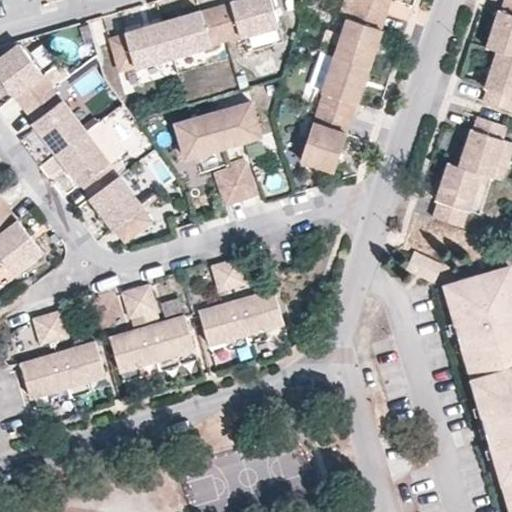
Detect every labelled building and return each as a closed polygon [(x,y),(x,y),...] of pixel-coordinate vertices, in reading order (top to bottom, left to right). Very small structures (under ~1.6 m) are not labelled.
[(216,7),(225,36),(240,32),(242,34),(280,23),(272,0),(232,0),(232,3),(216,7)] [(355,0),(355,2),(385,12),(388,0),(355,0)] [(511,0),(505,0),(502,9),(499,9),(487,47),(498,51),(486,87),(487,87),(483,101),(511,110),(511,0)] [(385,12),(355,2),(350,18),(347,17),(335,53),(369,64),(380,30),(379,29),(385,12)] [(163,20),(173,54),(212,42),(212,40),(225,36),(216,7),(202,11),(201,9),(163,20)] [(127,33),(113,37),(121,66),(135,62),(136,65),(173,54),(163,20),(127,31),(127,33)] [(25,107),(50,88),(39,74),(41,72),(20,43),(0,57),(0,75),(13,94),(15,93),(25,107)] [(325,91),(320,107),(350,117),(355,101),(356,102),(369,64),(335,53),(323,91),(325,91)] [(56,91),(69,84),(58,64),(44,71),(56,91)] [(50,88),(25,107),(34,118),(32,120),(56,153),(84,131),(61,99),(59,101),(50,88)] [(217,111),(226,143),(263,133),(253,100),(217,111)] [(314,120),(302,157),(334,169),(346,132),(345,131),(350,117),(320,107),(316,121),(314,120)] [(217,111),(178,122),(188,154),(226,143),(217,111)] [(471,129),(459,166),(492,177),(502,180),(509,160),(498,156),(504,140),(502,139),(507,125),(478,115),(473,129),(471,129)] [(80,183),(90,196),(115,177),(104,163),(106,161),(84,131),(56,153),(79,183),(80,183)] [(511,152),(511,142),(504,140),(498,156),(509,160),(511,152)] [(246,160),(232,164),(241,195),(256,191),(246,160)] [(459,166),(448,162),(436,199),(438,201),(432,216),(462,226),(467,209),(469,210),(475,193),(485,197),(492,177),(459,166)] [(232,164),(217,168),(226,200),(241,195),(232,164)] [(113,228),(121,239),(148,220),(138,208),(141,207),(117,176),(115,177),(90,196),(88,198),(112,228),(113,228)] [(475,193),(469,210),(480,213),(485,197),(475,193)] [(5,207),(0,210),(0,256),(11,271),(38,249),(15,218),(14,219),(5,207)] [(412,251),(408,265),(434,274),(437,263),(439,258),(413,249),(412,251)] [(225,261),(232,286),(246,282),(238,257),(225,261)] [(212,264),(219,290),(232,286),(225,261),(212,264)] [(505,281),(511,278),(511,272),(503,275),(505,281)] [(450,296),(485,421),(511,413),(511,278),(505,281),(503,275),(464,287),(466,292),(450,296)] [(137,287),(144,311),(156,308),(149,283),(137,287)] [(123,291),(130,315),(144,311),(137,287),(123,291)] [(448,291),(450,296),(466,292),(464,287),(448,291)] [(236,299),(245,331),(282,319),(273,288),(236,299)] [(179,297),(159,301),(162,314),(182,311),(179,297)] [(200,309),(209,342),(245,331),(236,299),(200,309)] [(60,310),(47,314),(54,338),(67,334),(60,310)] [(47,314),(34,317),(41,342),(54,338),(47,314)] [(147,325),(157,357),(194,346),(185,314),(147,325)] [(110,335),(120,368),(157,357),(147,325),(110,335)] [(58,350),(68,384),(104,372),(95,339),(58,350)] [(58,350),(22,361),(32,394),(68,384),(58,350)] [(493,446),(511,440),(511,413),(485,421),(493,446)] [(511,511),(511,440),(493,446),(511,511)]
